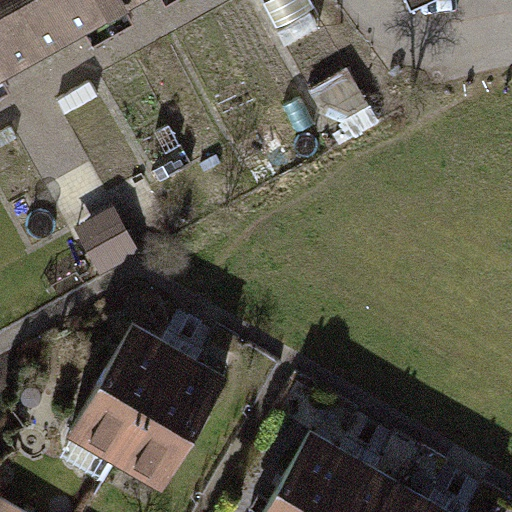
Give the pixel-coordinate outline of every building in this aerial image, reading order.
[(19,0),(0,0),(0,78),(48,51),(19,0)] [(139,0),(19,0),(48,51),(139,0)] [(108,266),(144,248),(122,204),(86,222),(108,266)] [(137,328),(75,435),(120,461),(182,354),(137,328)] [(182,355),(120,461),(165,487),(227,381),(182,355)] [(313,433),(267,511),(327,511),(358,459),(313,433)] [(358,459),(327,511),(388,511),(403,485),(358,459)] [(404,486),(388,511),(448,511),(449,511),(404,486)] [(22,511),(0,498),(0,511),(22,511)]
